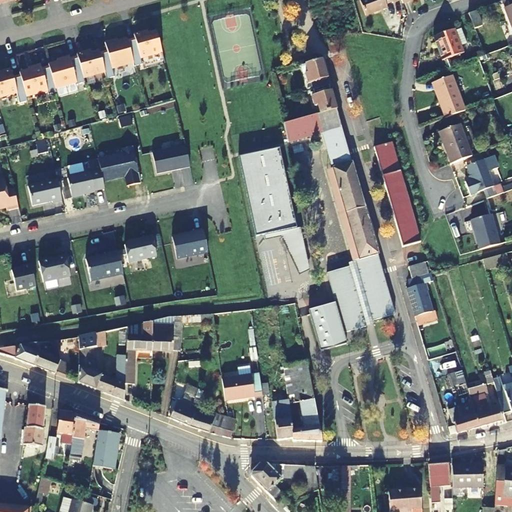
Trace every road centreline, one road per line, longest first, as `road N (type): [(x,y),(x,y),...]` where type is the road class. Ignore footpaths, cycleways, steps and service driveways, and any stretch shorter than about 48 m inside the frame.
road 1 (residential): [(441,452),(331,62)]
road 2 (residential): [(478,0),(416,25),(406,75),(407,123),(438,205)]
road 3 (residential): [(213,458),(441,452)]
road 4 (residential): [(0,245),(212,197)]
road 5 (tertiary): [(0,371),(138,420)]
road 6 (residential): [(0,38),(141,0)]
